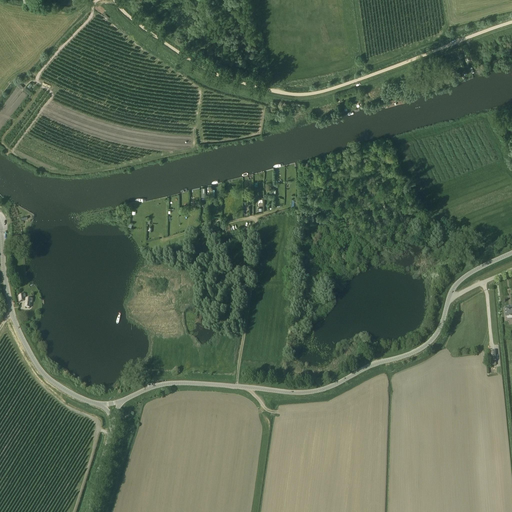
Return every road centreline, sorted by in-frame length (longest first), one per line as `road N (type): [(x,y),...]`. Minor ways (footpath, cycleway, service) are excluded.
road 1 (track): [(115,0),(202,67),(299,95),(511,22)]
road 2 (unclassified): [(122,401),(171,383),(320,390),(424,346),(448,298)]
road 3 (unclassified): [(99,404),(57,385),(35,363),(12,313),(0,225)]
road 4 (track): [(10,152),(53,95),(36,81),(38,73),(97,0)]
road 5 (track): [(235,386),(256,218)]
road 6 (track): [(288,206),(148,244)]
